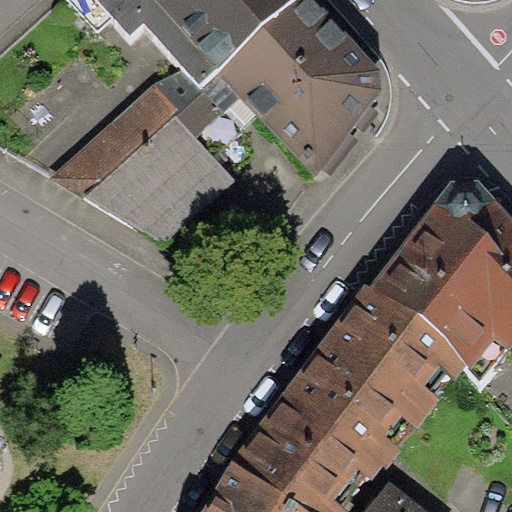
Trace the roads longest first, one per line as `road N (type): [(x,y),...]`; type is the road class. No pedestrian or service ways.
road 1 (residential): [(467,102),(238,370)]
road 2 (residential): [(238,370),(0,219)]
road 3 (residential): [(238,370),(154,511)]
road 4 (residential): [(380,0),(467,102)]
